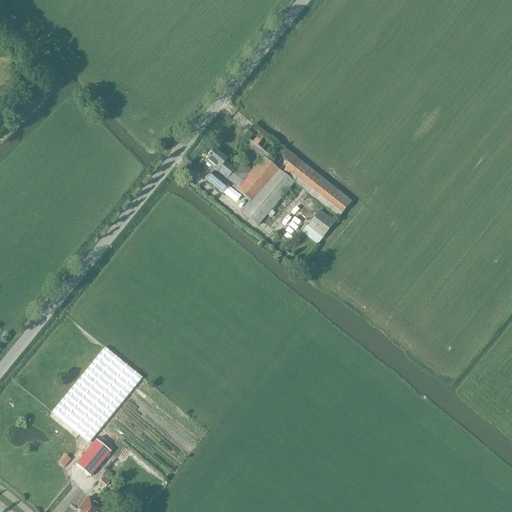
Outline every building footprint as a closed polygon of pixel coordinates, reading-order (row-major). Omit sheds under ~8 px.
[(251,171),(239,187),(246,193),(234,207),(258,226),(294,182),(338,218),(351,202),(254,124),(248,132),(242,140),(263,157),(251,171)] [(232,182),(239,187),(251,171),(239,162),(234,168),(213,151),(208,157),(209,158),(205,162),(217,171),(215,173),(214,172),(206,181),(222,194),(232,182)] [(321,212),(309,227),(324,240),(336,224),(321,212)] [(104,346),(52,411),(89,441),(141,375),(104,346)] [(76,463),(91,477),(111,452),(96,438),(76,463)] [(105,473),(103,475),(104,478),(106,480),(110,480),(112,477),(111,474),(109,472),(105,473)] [(106,507),(104,510),(89,498),(78,511),(102,511),(107,507),(106,507)]
